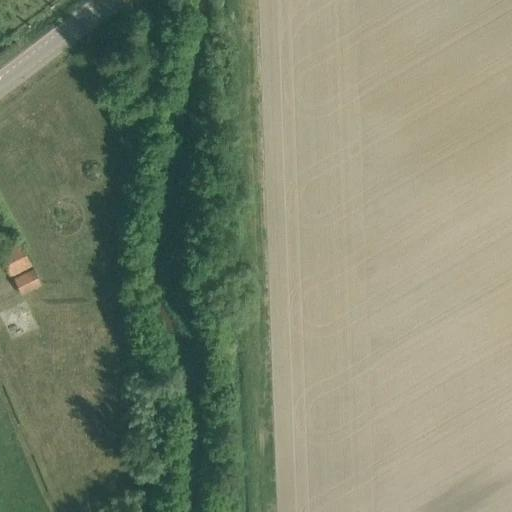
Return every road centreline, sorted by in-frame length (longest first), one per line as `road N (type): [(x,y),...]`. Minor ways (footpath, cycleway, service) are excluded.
road 1 (track): [(242,0),(267,511)]
road 2 (tertiary): [(0,83),(113,0)]
